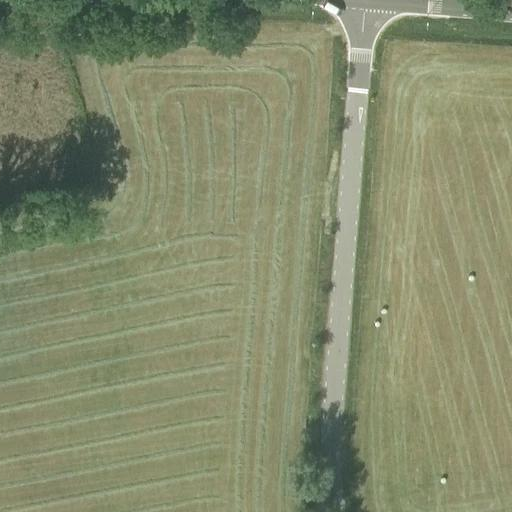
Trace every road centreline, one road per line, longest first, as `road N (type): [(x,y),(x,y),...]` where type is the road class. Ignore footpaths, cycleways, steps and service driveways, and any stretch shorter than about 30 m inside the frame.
road 1 (unclassified): [(332,511),(331,411),(368,3)]
road 2 (secondary): [(368,3),(511,9)]
